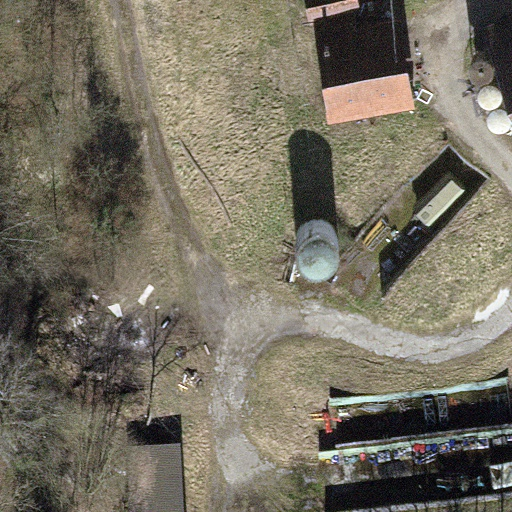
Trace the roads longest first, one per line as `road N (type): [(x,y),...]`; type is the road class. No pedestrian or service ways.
road 1 (track): [(222,511),(229,332),(135,89),(122,0)]
road 2 (track): [(229,332),(511,329)]
